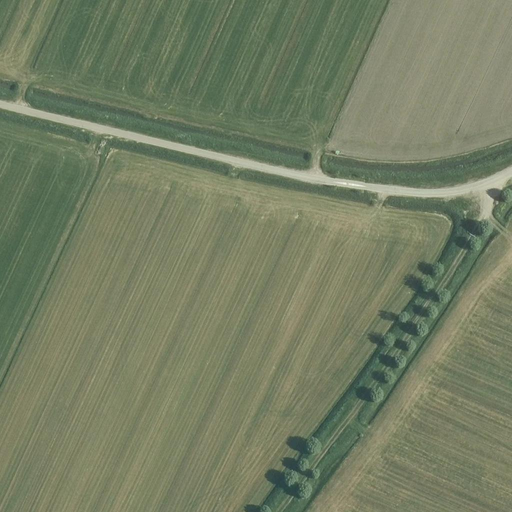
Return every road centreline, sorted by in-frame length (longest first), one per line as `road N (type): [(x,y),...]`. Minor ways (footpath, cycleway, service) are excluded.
road 1 (unclassified): [(0,103),(401,192),(456,192),(511,171)]
road 2 (track): [(503,176),(472,236),(277,511)]
